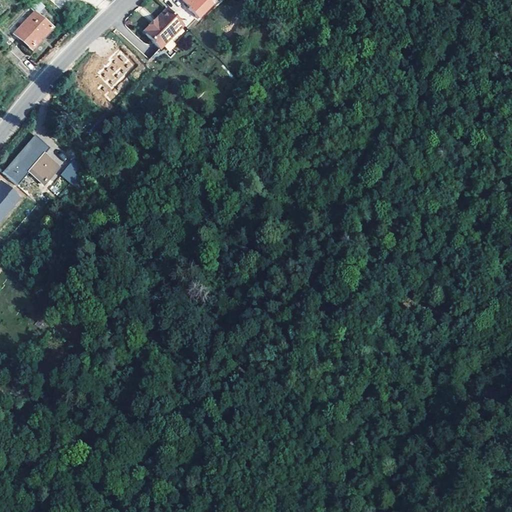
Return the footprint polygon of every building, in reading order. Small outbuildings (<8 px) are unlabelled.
[(203,19),(204,18),(217,5),(214,1),(215,0),(185,0),(194,8),(193,9),(203,19)] [(32,9),(37,15),(44,8),(38,2),(32,9)] [(44,8),(40,15),(40,17),(41,19),(42,17),(48,11),(44,8)] [(188,24),(171,8),(160,20),(162,22),(149,35),(163,49),(188,24)] [(41,19),(40,17),(37,15),(20,34),(23,38),(27,41),(23,45),(29,51),(33,47),(36,49),(53,30),(41,19)] [(162,22),(160,20),(147,33),(149,35),(162,22)] [(55,32),(53,30),(36,49),(33,47),(29,51),(34,55),(55,32)] [(27,41),(23,38),(20,34),(16,38),(20,42),(23,45),(27,41)] [(16,51),(15,51),(9,56),(18,69),(27,62),(29,61),(20,48),(16,51)] [(95,140),(89,135),(81,144),(87,149),(95,140)] [(62,169),(47,156),(33,173),(46,185),(62,169)] [(77,163),(73,168),(80,174),(83,168),(77,163)] [(80,174),(73,168),(66,177),(76,186),(81,178),(82,175),(80,174)] [(0,179),(0,222),(22,198),(1,179),(0,179)]
